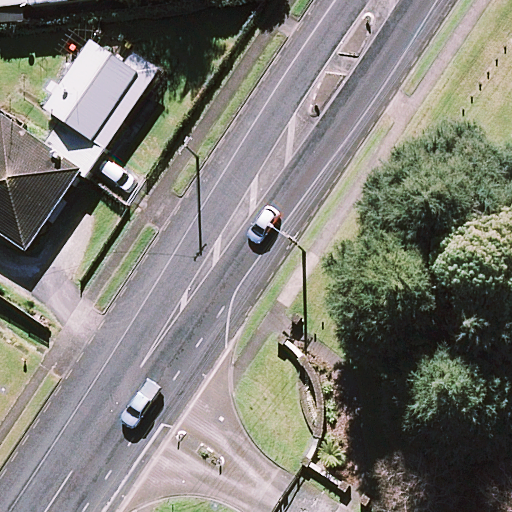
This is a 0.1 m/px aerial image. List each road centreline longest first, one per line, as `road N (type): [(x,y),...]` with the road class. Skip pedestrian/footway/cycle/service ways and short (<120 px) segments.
road 1 (secondary): [(120,397),(386,0)]
road 2 (residential): [(297,511),(120,397)]
road 3 (secondary): [(44,511),(120,397)]
